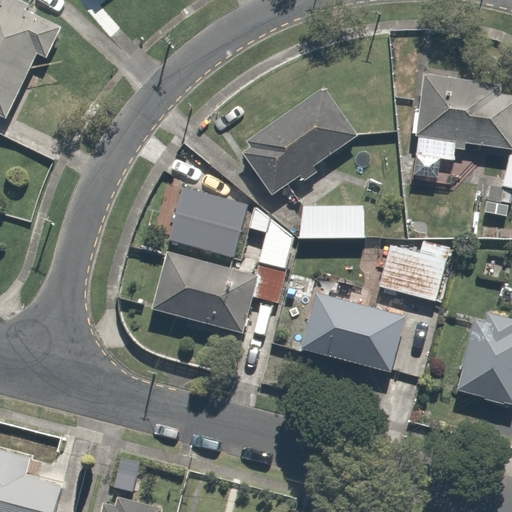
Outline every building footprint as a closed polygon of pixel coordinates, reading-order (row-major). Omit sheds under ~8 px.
[(0,0),(0,114),(37,50),(49,56),(64,30),(44,19),(10,0),(0,0)] [(486,83),(424,76),(416,156),(457,160),(458,146),(511,152),(511,98),(485,95),(486,83)] [(355,129),(324,92),(244,158),(274,195),(355,129)] [(362,205),(297,206),(298,240),(363,238),(362,205)] [(236,333),(246,299),(278,307),(297,237),(259,206),(247,228),(265,236),(251,279),(166,256),(152,310),(236,333)] [(209,216),(194,209),(180,236),(195,244),(209,216)] [(414,253),(389,246),(376,288),(434,306),(453,243),(420,232),(414,253)] [(407,319),(313,295),(298,352),(392,376),(407,319)] [(511,320),(477,311),(457,390),(511,404),(511,320)] [(36,461),(0,449),(0,511),(57,511),(64,493),(29,482),(36,461)] [(105,511),(154,511),(110,497),(105,511)]
